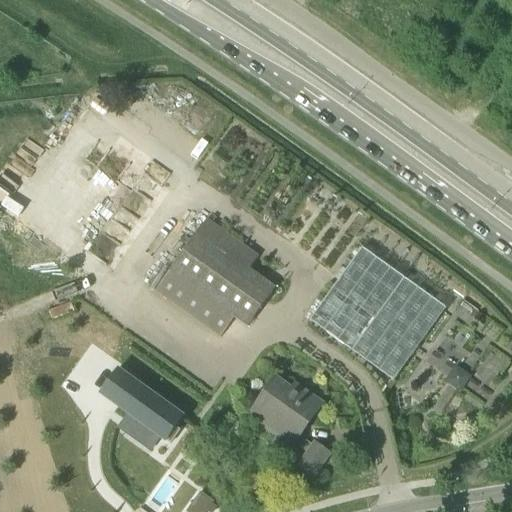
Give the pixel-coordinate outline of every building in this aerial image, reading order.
[(220,338),(234,318),(247,328),(275,289),(249,270),(259,257),(206,220),(155,292),(220,338)] [(80,240),(69,255),(91,271),(102,256),(80,240)] [(443,312),(359,252),(309,323),(393,383),(443,312)] [(117,371),(100,395),(128,415),(161,438),(160,438),(161,438),(170,445),(180,432),(176,429),(183,419),(117,371)] [(250,414),(267,426),(307,454),(297,468),(312,479),(330,454),(315,443),(313,446),(300,437),(322,406),(305,394),(302,399),(275,379),(250,414)]
